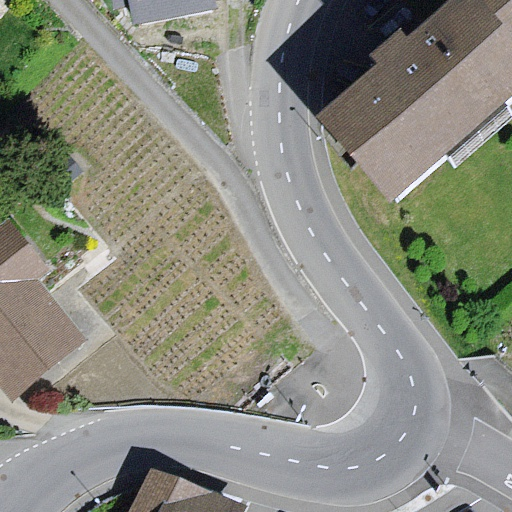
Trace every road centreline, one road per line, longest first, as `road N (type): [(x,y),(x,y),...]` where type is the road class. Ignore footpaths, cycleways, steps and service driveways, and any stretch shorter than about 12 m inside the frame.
road 1 (residential): [(301,0),(281,69),(285,160),(316,237),(406,363),(415,405),(410,426)]
road 2 (unclassified): [(410,426),(358,466),(193,439),(124,441),(54,473),(15,511)]
